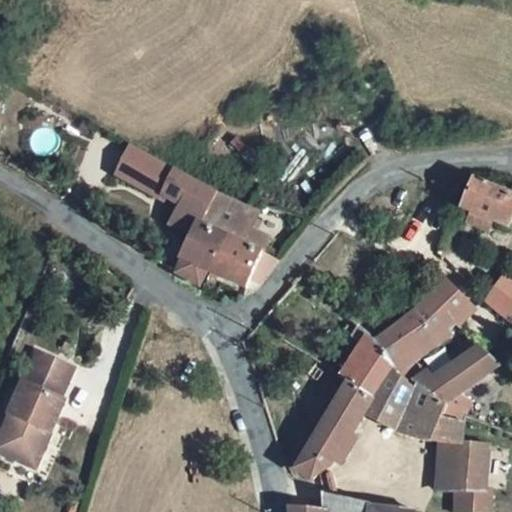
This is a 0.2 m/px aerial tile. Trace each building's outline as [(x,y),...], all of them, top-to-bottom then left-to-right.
[(254,211),(126,141),(110,172),(154,195),(157,191),(198,212),(173,267),(199,283),(202,277),(228,289),(241,284),(250,276),(266,238),(247,229),(254,211)] [(511,206),(511,195),(470,181),(459,209),(469,213),(464,226),(482,233),(487,219),(505,226),(511,206)] [(511,309),(511,283),(501,275),(481,300),(507,321),(511,309)] [(467,310),(443,282),(373,340),(354,323),(348,334),(352,340),(334,376),(346,384),(298,471),(315,479),(327,464),(357,418),(446,442),(445,492),(459,493),(459,502),(467,511),(494,511),(495,491),(490,487),(489,446),(465,445),(463,419),(456,430),(442,425),(447,411),(416,389),(421,377),(409,368),(467,310)] [(88,393),(47,377),(21,443),(61,459),(88,393)] [(290,509),(290,511),(403,511),(321,498),(326,511),(290,509)]
